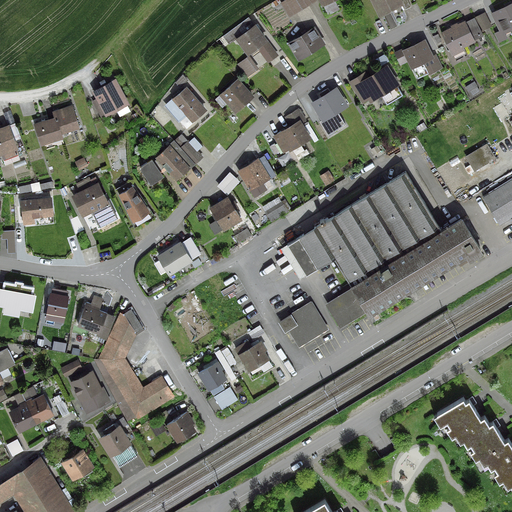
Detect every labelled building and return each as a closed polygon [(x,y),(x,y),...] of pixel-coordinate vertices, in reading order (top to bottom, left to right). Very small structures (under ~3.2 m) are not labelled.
[(303,0),(285,0),(280,3),(288,16),(307,5),(303,0)] [(332,13),(342,9),(338,0),(334,0),(327,3),(332,13)] [(372,0),(379,13),(399,3),(403,10),(409,7),(405,0),(372,0)] [(511,27),(511,3),(492,13),(501,30),(495,33),(499,40),(505,38),(502,32),(511,27)] [(474,17),(482,30),(489,26),(483,13),(474,17)] [(247,17),(222,36),(226,41),(235,35),(237,37),(236,38),(247,53),(256,46),(267,61),(275,55),(265,41),(264,41),(255,29),(258,27),(256,24),(253,26),(253,25),(245,31),(244,29),(251,23),(247,17)] [(464,22),(441,33),(450,52),(473,40),(472,40),(482,35),(473,18),(464,22)] [(312,28),(288,44),(297,59),(322,43),(312,28)] [(436,34),(431,37),(435,44),(440,41),(436,34)] [(431,57),(423,40),(395,54),(400,64),(408,60),(416,78),(439,67),(434,55),(431,57)] [(246,75),(254,69),(247,59),(238,65),(246,75)] [(363,73),(357,77),(350,81),(357,93),(364,89),(370,99),(379,94),(386,104),(401,95),(385,67),(366,79),(363,73)] [(181,75),(175,83),(179,86),(186,80),(181,75)] [(235,111),(251,97),(236,79),(214,99),(221,107),(227,102),(235,111)] [(128,111),(112,81),(94,91),(97,97),(91,100),(100,116),(106,113),(107,114),(105,111),(113,106),(119,116),(128,111)] [(192,120),(204,110),(184,88),(167,103),(169,106),(166,108),(178,121),(186,113),(192,120)] [(312,114),(317,110),(322,119),(344,105),(334,89),(307,106),(312,114)] [(71,106),(53,112),(61,137),(60,132),(77,126),(71,106)] [(284,130),(283,129),(273,135),(278,143),(284,140),(290,148),(307,137),(299,123),(304,120),(297,109),(285,117),(290,126),(284,130)] [(54,117),(33,124),(40,144),(61,137),(53,112),(52,112),(54,117)] [(15,147),(7,126),(0,128),(0,152),(4,164),(18,159),(14,147),(15,147)] [(341,133),(345,140),(355,134),(351,128),(341,133)] [(193,163),(201,157),(187,142),(184,145),(177,137),(173,141),(193,163)] [(163,164),(176,178),(187,168),(174,154),(179,150),(172,142),(156,156),(158,159),(153,163),(150,159),(139,167),(150,183),(161,175),(157,169),(163,164)] [(486,144),(465,156),(473,170),(494,157),(486,144)] [(263,156),(239,171),(253,194),(263,188),(259,182),(267,177),(267,179),(274,175),(263,156)] [(86,165),(83,159),(75,163),(78,169),(86,165)] [(232,170),(222,185),(232,192),(243,178),(232,170)] [(404,171),(286,243),(305,274),(333,257),(351,286),(353,289),(327,305),(335,318),(339,316),(343,321),(365,308),(368,312),(464,253),(467,257),(469,258),(479,251),(479,249),(461,220),(459,219),(441,231),(404,171)] [(325,184),(331,180),(326,172),(324,174),(326,177),(322,179),(325,184)] [(498,224),(511,215),(511,179),(482,198),(498,224)] [(129,182),(116,190),(134,226),(151,215),(138,195),(135,197),(132,192),(135,190),(129,182)] [(72,197),(81,214),(106,202),(97,184),(72,197)] [(29,216),(51,213),(50,198),(20,202),(23,223),(30,222),(29,216)] [(226,198),(210,208),(222,228),(239,218),(233,209),(236,207),(233,202),(230,204),(226,198)] [(281,203),(266,213),(270,221),(286,211),(281,203)] [(250,234),(246,228),(233,236),(237,242),(250,234)] [(1,238),(13,238),(13,230),(0,231),(1,238)] [(158,256),(168,273),(189,260),(179,243),(158,256)] [(18,306),(30,309),(33,295),(31,295),(32,287),(21,285),(22,282),(14,281),(14,283),(3,281),(1,289),(0,289),(0,303),(5,304),(4,311),(17,313),(18,306)] [(67,296),(50,293),(45,318),(62,321),(67,296)] [(77,324),(104,335),(105,335),(112,316),(97,311),(102,299),(92,296),(89,304),(85,303),(77,324)] [(310,304),(310,303),(289,316),(294,323),(288,327),(297,343),(324,327),(323,326),(319,329),(306,306),(310,304)] [(134,333),(122,315),(102,359),(93,359),(125,420),(176,389),(170,380),(164,383),(160,375),(140,387),(122,357),(134,333)] [(284,329),(288,327),(294,323),(289,316),(279,322),(284,329)] [(249,331),(252,339),(267,334),(264,326),(249,331)] [(238,354),(239,354),(248,370),(258,364),(261,368),(269,363),(262,351),(264,350),(259,341),(245,349),(242,344),(234,348),(238,354)] [(0,350),(0,370),(14,364),(6,348),(0,350)] [(67,364),(60,368),(65,376),(80,368),(77,361),(68,365),(67,364)] [(217,361),(198,372),(207,388),(209,387),(213,393),(211,394),(211,395),(224,387),(220,381),(225,378),(219,369),(221,368),(217,361)] [(71,381),(86,412),(107,401),(100,388),(98,388),(90,371),(87,373),(85,371),(73,377),(74,380),(71,381)] [(226,394),(231,402),(236,399),(231,391),(226,394)] [(9,412),(18,430),(35,421),(24,401),(20,393),(13,396),(17,405),(19,404),(21,406),(9,412)] [(31,401),(30,399),(24,401),(35,421),(51,413),(42,396),(31,401)] [(464,401),(462,397),(436,413),(442,423),(446,421),(454,434),(457,431),(479,417),(468,399),(464,401)] [(187,406),(183,399),(161,413),(165,419),(187,406)] [(56,407),(62,418),(69,415),(63,404),(56,407)] [(189,422),(191,421),(185,411),(166,423),(177,441),(194,431),(189,422)] [(478,456),(481,454),(503,440),(491,421),(488,423),(483,415),(479,417),(457,431),(466,446),(470,443),(478,456)] [(105,433),(99,437),(118,466),(136,454),(119,428),(126,423),(122,417),(114,422),(114,423),(103,430),(105,433)] [(164,429),(159,421),(150,426),(155,434),(164,429)] [(10,443),(15,454),(26,449),(21,438),(10,443)] [(507,438),(503,440),(481,454),(490,468),(494,466),(501,478),(505,476),(511,471),(511,445),(511,446),(507,438)] [(45,451),(49,457),(55,454),(52,447),(45,451)] [(89,467),(91,466),(80,449),(77,451),(75,448),(66,454),(68,457),(62,461),(72,477),(81,472),(83,475),(91,470),(89,467)] [(69,511),(71,511),(72,511),(72,510),(71,510),(66,501),(65,499),(65,500),(59,491),(60,491),(59,490),(53,481),(53,480),(52,480),(47,471),(46,470),(45,470),(46,471),(24,484),(25,484),(13,491),(12,492),(13,493),(13,492),(18,501),(19,503),(19,502),(25,511),(24,511),(69,511)] [(332,511),(331,511),(323,499),(302,511),(336,511),(336,510),(332,511)]
